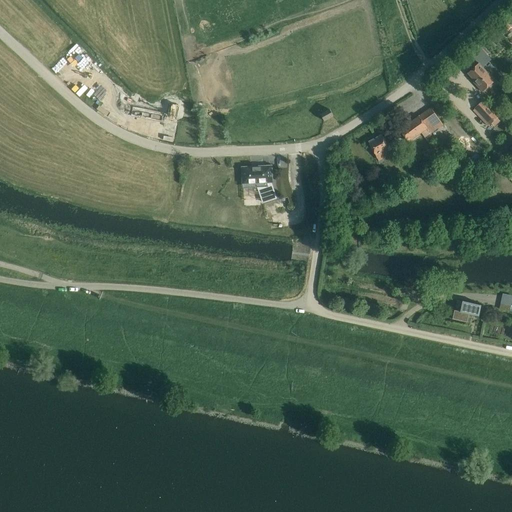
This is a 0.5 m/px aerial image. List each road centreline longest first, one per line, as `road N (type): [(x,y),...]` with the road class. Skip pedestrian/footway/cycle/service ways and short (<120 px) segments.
road 1 (unclassified): [(317,146),(195,151),(146,143),(94,116),(0,31)]
road 2 (unclassified): [(308,307),(0,279)]
road 3 (unclassified): [(317,146),(407,86),(498,0)]
road 4 (unclassified): [(511,353),(308,307)]
road 5 (unclassified): [(308,307),(323,198),(317,146)]
